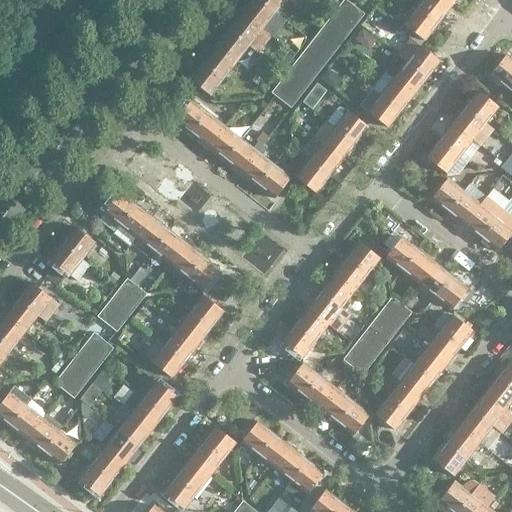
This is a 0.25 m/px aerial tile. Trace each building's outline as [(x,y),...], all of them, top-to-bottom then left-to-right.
[(262,30),(275,13),(257,0),(251,0),(241,14),(262,30)] [(257,0),(275,13),(284,0),(257,0)] [(354,8),(344,0),(339,7),(349,14),(354,8)] [(437,24),(450,8),(440,0),(423,0),(417,8),(437,24)] [(349,14),(339,7),(335,13),(344,20),(349,14)] [(364,15),(354,8),(349,14),(358,22),(364,15)] [(424,41),(437,24),(417,8),(403,25),(424,41)] [(344,20),(335,13),(330,19),(339,26),(344,20)] [(249,46),(262,30),(241,14),(228,30),(249,46)] [(358,22),(349,14),(344,20),(354,28),(358,22)] [(339,26),(330,19),(325,25),(334,33),(339,26)] [(354,28),(344,20),(339,26),(349,34),(354,28)] [(334,33),(325,25),(320,31),(330,39),(334,33)] [(349,34),(339,26),(334,33),(344,40),(349,34)] [(236,62),(249,46),(228,30),(216,46),(236,62)] [(330,39),(320,31),(315,37),(325,45),(330,39)] [(344,40),(334,33),(330,39),(339,46),(344,40)] [(325,45),(315,37),(310,44),(320,51),(325,45)] [(339,46),(330,39),(325,45),(334,52),(339,46)] [(320,51),(310,44),(306,50),(315,57),(320,51)] [(334,52),(325,45),(320,51),(329,59),(334,52)] [(210,96),(236,62),(216,46),(190,80),(210,96)] [(426,79),(440,62),(419,46),(406,63),(426,79)] [(315,57),(306,50),(301,56),(310,63),(315,57)] [(329,59),(320,51),(315,57),(325,65),(329,59)] [(310,63),(301,56),(296,62),(305,70),(310,63)] [(506,90),(511,82),(511,61),(505,56),(489,77),(506,90)] [(325,65),(315,57),(310,63),(320,71),(325,65)] [(301,76),(305,70),(296,62),(286,75),(296,82),(301,76)] [(320,71),(310,63),(305,70),(315,77),(320,71)] [(414,95),(426,79),(406,63),(393,79),(414,95)] [(315,77),(305,70),(301,76),(310,83),(315,77)] [(296,82),(286,75),(281,81),(291,88),(296,82)] [(310,83),(301,76),(296,82),(305,89),(310,83)] [(401,111),(414,95),(393,79),(380,95),(401,111)] [(291,88),(281,81),(277,87),(286,94),(291,88)] [(305,89),(296,82),(291,88),(301,96),(305,89)] [(286,94),(277,87),(272,93),(281,101),(286,94)] [(301,96),(291,88),(286,94),(296,102),(301,96)] [(485,124),(498,108),(477,92),(464,108),(485,124)] [(296,102),(286,94),(281,101),(291,108),(296,102)] [(388,128),(401,111),(380,95),(367,112),(388,128)] [(224,127),(191,101),(175,121),(208,148),(224,127)] [(472,141),(485,124),(464,108),(451,125),(472,141)] [(355,145),(368,128),(347,112),(334,129),(355,145)] [(459,157),(472,141),(451,125),(439,141),(459,157)] [(224,160),(240,140),(224,127),(208,148),(224,160)] [(342,161),(355,145),(334,129),(321,145),(342,161)] [(241,173),(257,153),(240,140),(224,160),(241,173)] [(446,174),(459,157),(439,141),(425,158),(446,174)] [(329,177),(342,161),(321,145),(309,161),(329,177)] [(257,186),(273,166),(257,153),(241,173),(257,186)] [(316,194),(329,177),(309,161),(296,178),(316,194)] [(274,199),(290,179),(273,166),(257,186),(274,199)] [(448,213),(464,192),(447,179),(431,200),(448,213)] [(120,226),(136,205),(119,192),(103,213),(120,226)] [(464,225),(480,205),(464,192),(448,213),(464,225)] [(136,239),(152,218),(136,205),(120,226),(136,239)] [(480,238),(496,218),(480,205),(464,225),(480,238)] [(153,252),(169,231),(152,218),(136,239),(153,252)] [(497,251),(511,232),(511,230),(496,218),(480,238),(497,251)] [(82,260),(95,243),(74,227),(61,244),(82,260)] [(169,264),(185,244),(169,231),(153,252),(169,264)] [(402,271),(418,251),(401,238),(385,258),(402,271)] [(366,276),(380,259),(359,243),(346,260),(366,276)] [(69,276),(82,260),(61,244),(48,260),(69,276)] [(186,277),(202,257),(185,244),(169,264),(186,277)] [(418,284),(434,263),(418,251),(402,271),(418,284)] [(202,290),(219,270),(202,257),(186,277),(202,290)] [(354,292),(366,276),(346,260),(333,276),(354,292)] [(435,296),(451,276),(434,263),(418,284),(435,296)] [(341,308),(354,292),(333,276),(320,292),(341,308)] [(451,310),(467,289),(451,276),(435,296),(451,310)] [(136,287),(130,282),(127,279),(122,286),(131,293),(136,287)] [(38,316),(51,299),(31,283),(17,300),(38,316)] [(131,293),(122,286),(117,292),(127,299),(131,293)] [(146,294),(136,287),(131,293),(141,301),(146,294)] [(127,299),(117,292),(112,298),(122,306),(127,299)] [(328,325),(341,308),(320,292),(308,309),(328,325)] [(141,301),(131,293),(127,299),(136,307),(141,301)] [(210,329),(224,312),(203,296),(190,313),(210,329)] [(122,306),(112,298),(107,304),(117,312),(122,306)] [(401,305),(392,298),(387,304),(396,312),(401,305)] [(136,307),(127,299),(122,306),(131,313),(136,307)] [(25,332),(38,316),(17,300),(5,316),(25,332)] [(117,312),(107,304),(103,310),(112,318),(117,312)] [(396,312),(387,304),(382,310),(392,318),(396,312)] [(411,313),(401,305),(396,312),(406,319),(411,313)] [(131,313),(122,306),(117,312),(127,319),(131,313)] [(315,341),(328,325),(308,309),(295,325),(315,341)] [(112,318),(103,310),(97,317),(107,324),(112,318)] [(392,318),(382,310),(377,317),(387,324),(392,318)] [(127,319),(117,312),(112,318),(122,325),(127,319)] [(406,319),(396,312),(392,318),(401,325),(406,319)] [(198,345),(210,329),(190,313),(177,329),(198,345)] [(459,348),(473,331),(452,315),(439,332),(459,348)] [(0,339),(12,349),(25,332),(5,316),(0,322),(0,339)] [(387,324),(377,317),(372,323),(382,330),(387,324)] [(122,325),(112,318),(107,324),(117,332),(122,325)] [(401,325),(392,318),(387,324),(396,332),(401,325)] [(382,330),(372,323),(368,329),(377,336),(382,330)] [(396,332),(387,324),(382,330),(391,338),(396,332)] [(302,358),(315,341),(295,325),(281,342),(302,358)] [(185,361),(198,345),(177,329),(164,345),(185,361)] [(377,336),(368,329),(363,335),(372,343),(377,336)] [(391,338),(382,330),(377,336),(386,344),(391,338)] [(447,365),(459,348),(439,332),(426,349),(447,365)] [(103,341),(93,334),(88,340),(98,348),(103,341)] [(372,343),(363,335),(358,341),(367,349),(372,343)] [(386,344),(377,336),(372,343),(382,350),(386,344)] [(0,364),(12,349),(0,339),(0,364)] [(98,348),(88,340),(84,346),(93,354),(98,348)] [(113,349),(106,344),(103,341),(98,348),(108,355),(113,349)] [(367,349),(358,341),(353,348),(363,355),(367,349)] [(382,350),(372,343),(367,349),(377,356),(382,350)] [(172,378),(185,361),(164,345),(151,362),(172,378)] [(93,354),(84,346),(79,352),(89,360),(93,354)] [(108,355),(98,348),(93,354),(103,361),(108,355)] [(363,355),(353,348),(348,354),(358,361),(363,355)] [(377,356),(367,349),(363,355),(372,362),(377,356)] [(434,381),(447,365),(426,349),(413,365),(434,381)] [(89,360),(79,352),(74,358),(84,366),(89,360)] [(103,361),(93,354),(89,360),(98,367),(103,361)] [(358,361),(348,354),(343,360),(353,368),(358,361)] [(372,362),(363,355),(358,361),(367,369),(372,362)] [(84,366),(74,358),(69,364),(79,372),(84,366)] [(98,367),(89,360),(84,366),(93,373),(98,367)] [(367,369),(358,361),(353,368),(362,375),(367,369)] [(511,389),(511,362),(510,361),(497,378),(511,389)] [(79,372),(69,364),(65,370),(74,378),(79,372)] [(303,397),(319,377),(302,364),(286,384),(303,397)] [(421,397),(434,381),(413,365),(400,381),(421,397)] [(93,373),(84,366),(79,372),(89,379),(93,373)] [(74,378),(65,370),(60,377),(70,384),(74,378)] [(89,379),(79,372),(74,378),(84,385),(89,379)] [(70,384),(60,377),(55,383),(65,391),(70,384)] [(320,410),(336,390),(319,377),(303,397),(320,410)] [(84,385),(74,378),(70,384),(79,391),(84,385)] [(505,410),(511,400),(511,389),(497,378),(484,394),(505,410)] [(164,414),(177,397),(157,381),(144,398),(164,414)] [(408,414),(421,397),(400,381),(388,398),(408,414)] [(79,391),(70,384),(65,391),(74,398),(79,391)] [(336,423),(352,402),(336,390),(320,410),(336,423)] [(0,418),(10,427),(26,406),(9,393),(0,404),(0,418)] [(492,427),(505,410),(484,394),(471,411),(492,427)] [(151,430),(164,414),(144,398),(131,414),(151,430)] [(395,431),(408,414),(388,398),(374,415),(395,431)] [(353,436),(369,416),(352,402),(336,423),(353,436)] [(26,439),(43,418),(26,406),(10,427),(26,439)] [(479,443),(492,427),(471,411),(459,427),(479,443)] [(138,447),(151,430),(131,414),(118,431),(138,447)] [(43,452),(59,431),(43,418),(26,439),(43,452)] [(258,456),(274,435),(257,422),(241,442),(258,456)] [(184,510),(235,443),(215,427),(163,493),(184,510)] [(466,459),(479,443),(459,427),(446,443),(466,459)] [(59,465),(76,444),(59,431),(43,452),(59,465)] [(126,463),(138,447),(118,431),(105,447),(126,463)] [(274,468),(290,448),(274,435),(258,456),(274,468)] [(453,476),(466,459),(446,443),(433,460),(453,476)] [(113,480),(126,463),(105,447),(92,464),(113,480)] [(290,481),(306,461),(290,448),(274,468),(290,481)] [(307,494),(323,474),(306,461),(290,481),(307,494)] [(100,497),(113,480),(92,464),(79,481),(100,497)] [(450,511),(457,511),(471,495),(454,482),(438,502),(450,511)] [(310,511),(335,511),(342,504),(325,490),(309,511),(310,511)] [(483,511),(487,508),(471,495),(457,511),(483,511)] [(255,511),(243,502),(235,511),(255,511)]
